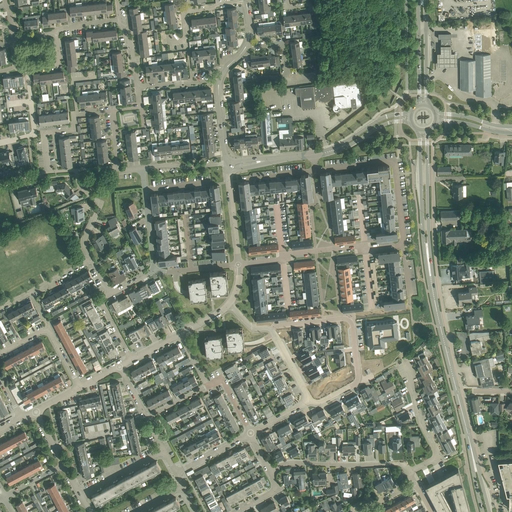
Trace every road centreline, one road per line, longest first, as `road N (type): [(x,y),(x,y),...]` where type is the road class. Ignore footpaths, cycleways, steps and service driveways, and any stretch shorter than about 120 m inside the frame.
road 1 (secondary): [(468,436),(433,295),(426,229)]
road 2 (residential): [(402,245),(394,161),(314,170)]
road 3 (residential): [(270,329),(348,319),(354,384)]
road 4 (residential): [(408,471),(436,451),(401,351)]
road 5 (residential): [(269,470),(399,463)]
road 6 (residential): [(238,264),(365,248)]
